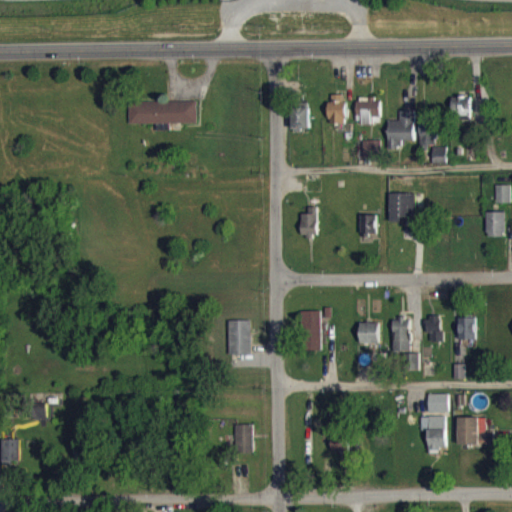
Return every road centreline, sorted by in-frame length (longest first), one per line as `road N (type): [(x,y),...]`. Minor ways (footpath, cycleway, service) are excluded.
road 1 (tertiary): [(0,52),(511,44)]
road 2 (residential): [(0,500),(511,494)]
road 3 (residential): [(277,49),(278,511)]
road 4 (residential): [(276,280),(511,277)]
